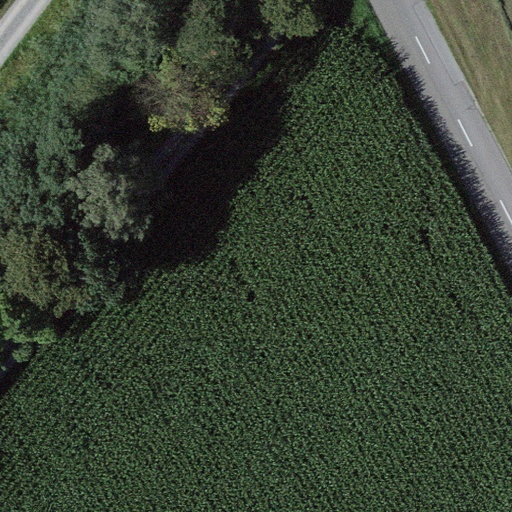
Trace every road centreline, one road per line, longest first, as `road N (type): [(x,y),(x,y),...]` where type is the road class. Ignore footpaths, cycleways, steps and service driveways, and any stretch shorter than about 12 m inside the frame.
road 1 (track): [(0,359),(287,0)]
road 2 (tertiary): [(399,0),(511,219)]
